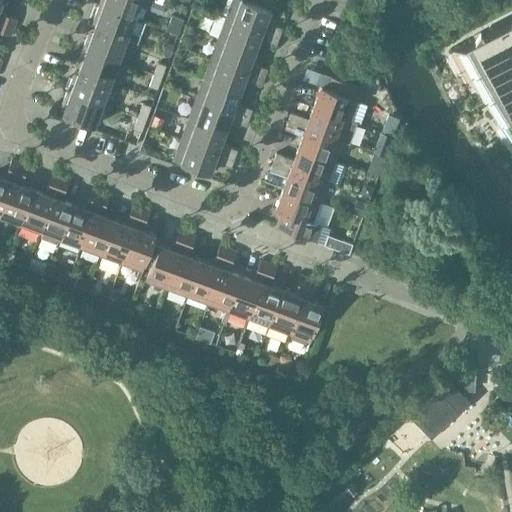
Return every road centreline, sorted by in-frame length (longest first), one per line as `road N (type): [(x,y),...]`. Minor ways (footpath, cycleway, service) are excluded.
road 1 (residential): [(321,0),(231,218),(0,127)]
road 2 (residential): [(0,120),(44,0)]
